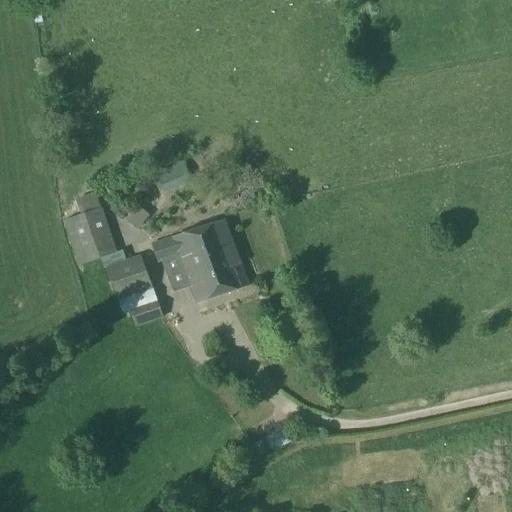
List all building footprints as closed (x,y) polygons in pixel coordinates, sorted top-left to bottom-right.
[(183,161),(156,171),(164,191),(190,180),(183,161)] [(126,221),(138,231),(149,218),(137,209),(126,221)] [(94,219),(72,225),(84,264),(120,254),(111,224),(97,228),(94,219)] [(199,228),(153,243),(159,262),(180,255),(196,303),(221,295),(249,286),(227,219),(199,228)] [(111,272),(121,301),(153,290),(144,261),(111,272)] [(132,311),(137,326),(163,318),(158,302),(132,311)] [(264,466),(301,457),(296,439),(259,448),(264,466)]
